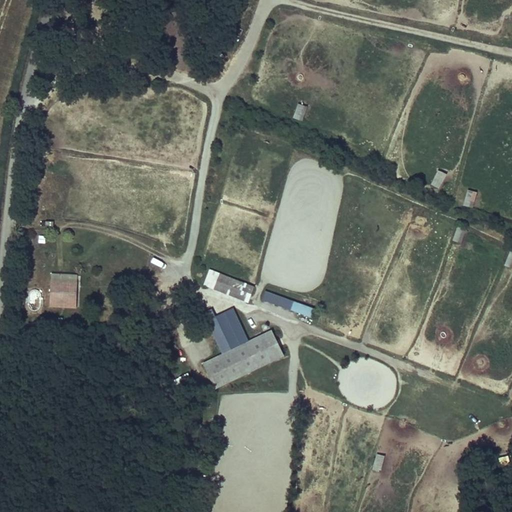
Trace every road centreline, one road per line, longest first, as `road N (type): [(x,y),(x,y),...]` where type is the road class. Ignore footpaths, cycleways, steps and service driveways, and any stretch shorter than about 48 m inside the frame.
road 1 (unclassified): [(34,59),(156,71),(210,92),(216,102),(183,277),(190,288),(302,328)]
road 2 (track): [(496,401),(302,328),(290,393)]
road 3 (track): [(286,0),(511,52)]
road 4 (unclassified): [(0,287),(34,59)]
road 5 (track): [(185,267),(127,236),(32,225)]
road 6 (track): [(216,102),(267,1),(275,0)]
